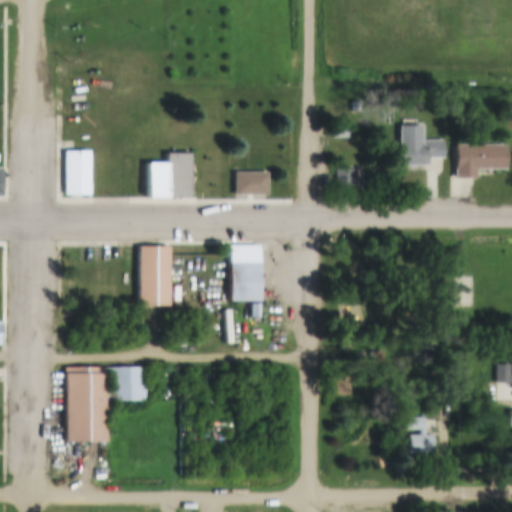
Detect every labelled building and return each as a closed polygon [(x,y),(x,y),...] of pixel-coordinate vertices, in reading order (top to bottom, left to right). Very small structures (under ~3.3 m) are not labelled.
[(331,124),(348,124),(348,151),(331,151),(331,124)] [(396,126),(419,126),(420,140),(441,140),(441,158),(425,158),(425,166),(396,167),(396,126)] [(453,145),(503,145),(503,169),(473,169),(473,178),(453,179),(453,145)] [(62,153),(87,153),(87,196),(62,196),(62,153)] [(163,165),(163,198),(188,198),(187,154),(163,154),(163,165)] [(145,165),(163,165),(163,198),(145,198),(145,165)] [(334,170),(358,170),(358,193),(334,193),(334,170)] [(233,174),(264,174),(265,196),(233,197),(233,174)] [(226,245),(256,245),(257,303),(226,303),(226,245)] [(136,248),(166,248),(166,307),(136,307),(136,248)] [(247,305),(257,305),(257,319),(247,319),(247,305)] [(493,365),(508,365),(508,376),(511,376),(511,384),(493,384),(493,365)] [(63,368),(142,367),(142,393),(102,394),(103,443),(63,443),(63,368)] [(332,377),(348,377),(348,396),(332,396),(332,377)] [(404,418),(422,418),(422,436),(430,436),(430,454),(406,454),(406,436),(416,436),(416,430),(404,430),(404,418)]
